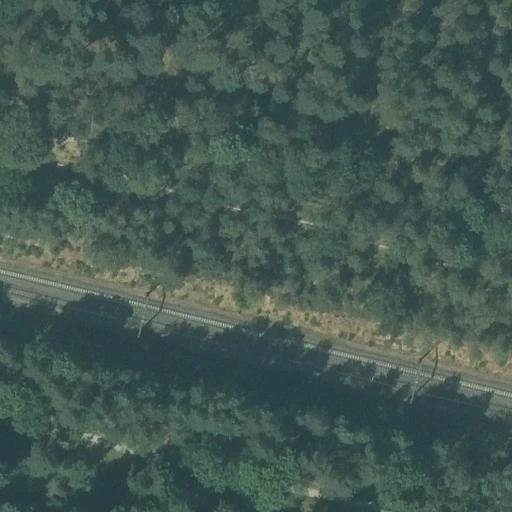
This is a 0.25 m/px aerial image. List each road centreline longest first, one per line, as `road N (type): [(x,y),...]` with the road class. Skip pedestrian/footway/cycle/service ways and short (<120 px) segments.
road 1 (track): [(0,150),(511,277)]
road 2 (track): [(0,419),(137,465),(335,511)]
